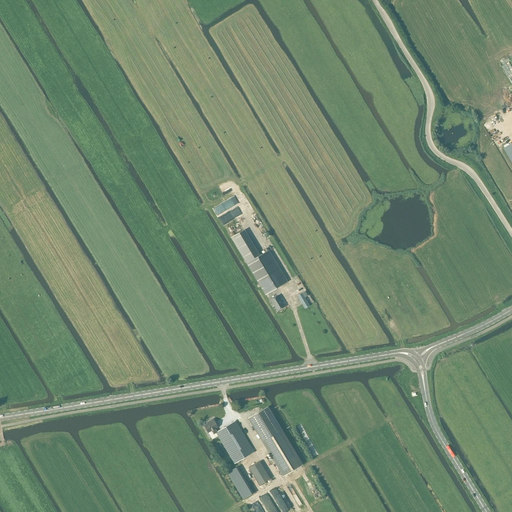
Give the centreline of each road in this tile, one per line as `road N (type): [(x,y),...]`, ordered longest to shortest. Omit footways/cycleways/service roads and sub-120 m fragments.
road 1 (secondary): [(0,418),(393,354),(416,359)]
road 2 (unclassified): [(511,235),(469,169),(429,144),(430,96),(374,0)]
road 3 (secondary): [(486,511),(439,436),(416,359)]
